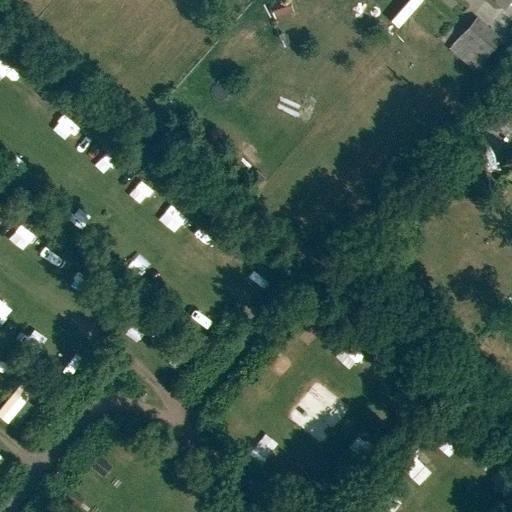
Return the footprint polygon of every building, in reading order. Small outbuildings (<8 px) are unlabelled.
[(511,0),(491,0),(503,10),(511,0)] [(502,40),(477,18),(449,50),(473,72),(502,40)] [(511,70),(511,55),(506,50),(493,66),(507,77),(511,70)] [(282,93),(275,110),(309,125),(316,108),(282,93)] [(135,195),(143,202),(155,189),(146,182),(135,195)]
